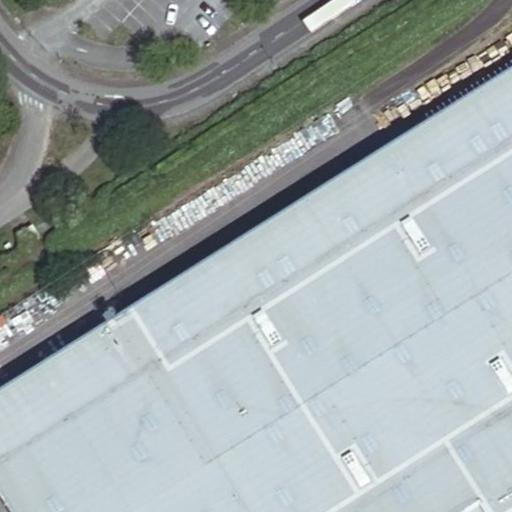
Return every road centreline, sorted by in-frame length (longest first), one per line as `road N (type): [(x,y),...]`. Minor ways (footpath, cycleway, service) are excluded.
road 1 (unclassified): [(128,105),(198,89),(331,0)]
road 2 (unclassified): [(0,210),(72,169),(128,105)]
road 3 (unclassified): [(37,77),(27,149),(0,202)]
